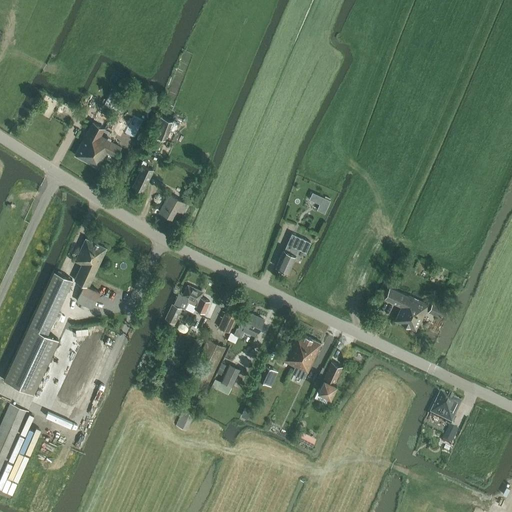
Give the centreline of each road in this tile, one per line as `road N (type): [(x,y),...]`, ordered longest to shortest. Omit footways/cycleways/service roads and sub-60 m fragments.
road 1 (tertiary): [(511,408),(198,260),(0,139)]
road 2 (track): [(88,511),(121,437),(135,425),(307,475),(365,460),(490,511)]
